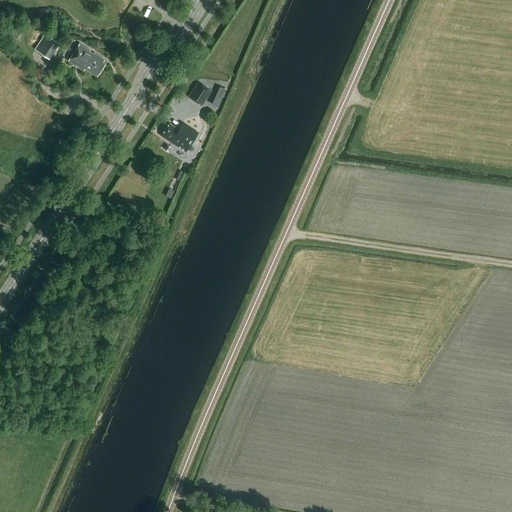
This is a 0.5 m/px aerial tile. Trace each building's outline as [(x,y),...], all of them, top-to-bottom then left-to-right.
[(14,24),(14,36),(22,37),(22,24),(14,24)] [(49,36),(45,33),(35,49),(50,58),(60,42),(58,41),(61,37),(52,32),(49,36)] [(103,64),(105,61),(81,45),(70,62),(80,68),(81,66),(97,76),(105,65),(103,64)] [(199,82),(189,97),(202,105),(212,91),(199,82)] [(220,107),(225,98),(218,95),(214,104),(220,107)] [(186,151),(198,133),(183,123),(179,129),(169,123),(161,135),(186,151)]
